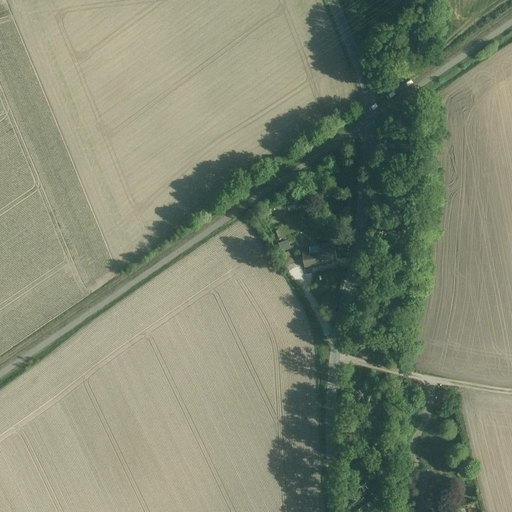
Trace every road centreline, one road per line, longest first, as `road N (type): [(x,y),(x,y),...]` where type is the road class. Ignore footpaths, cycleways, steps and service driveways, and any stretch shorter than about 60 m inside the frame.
road 1 (tertiary): [(339,0),(370,109),(334,426),(339,511)]
road 2 (track): [(511,390),(341,363)]
road 3 (track): [(368,89),(508,0)]
